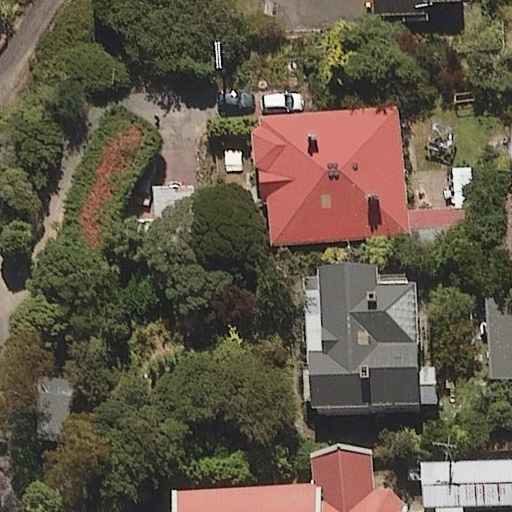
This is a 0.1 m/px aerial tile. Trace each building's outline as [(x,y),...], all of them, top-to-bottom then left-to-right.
[(366,0),(367,14),(421,11),(420,0),(366,0)] [(506,121),(484,87),(455,105),(477,139),(506,121)] [(403,228),(391,99),(252,112),(264,241),(403,228)] [(366,255),(297,255),(299,401),(430,400),(429,369),(411,369),(410,275),(366,275),(366,255)] [(511,290),(480,292),(485,379),(511,377),(511,290)] [(495,455),(416,458),(417,501),(431,500),(431,511),(458,511),(458,503),(496,501),(495,455)] [(398,511),(397,481),(371,483),(370,462),(300,466),(302,487),(145,496),(145,511),(398,511)]
